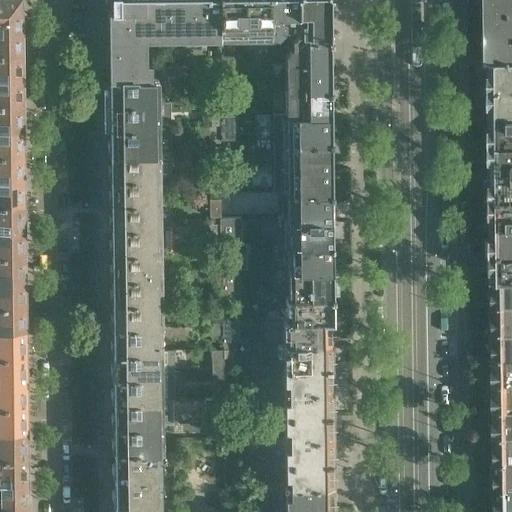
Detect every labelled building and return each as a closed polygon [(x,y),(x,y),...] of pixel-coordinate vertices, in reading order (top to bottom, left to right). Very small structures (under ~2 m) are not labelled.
[(0,0),(0,15),(18,15),(17,0),(0,0)] [(218,34),(218,31),(217,0),(107,0),(108,76),(150,76),(150,35),(218,34)] [(269,31),(268,0),(217,0),(218,31),(269,32),(269,31)] [(328,31),(327,0),(268,0),(269,31),(280,31),(284,26),(292,26),(292,31),(328,31)] [(511,0),(488,0),(489,9),(511,8),(511,0)] [(489,30),(488,30),(488,31),(488,37),(488,58),(489,58),(511,58),(511,8),(489,9),(489,30)] [(18,35),(18,15),(0,15),(0,48),(18,48),(18,46),(21,45),(21,36),(18,35)] [(329,87),(328,31),(292,31),(292,33),(290,34),(290,46),(288,46),(289,87),(329,87)] [(18,61),(21,60),(21,51),(18,50),(18,48),(0,48),(0,73),(19,73),(18,61)] [(486,73),(487,85),(511,84),(511,58),(489,58),(490,69),(486,73)] [(21,87),(19,85),(19,73),(0,73),(0,98),(19,98),(19,96),(21,95),(21,87)] [(218,91),(218,75),(209,75),(209,91),(218,91)] [(153,101),(153,76),(150,76),(108,76),(109,101),(153,101)] [(511,84),(487,85),(487,98),(490,102),(490,112),(511,112),(511,84)] [(329,112),(329,87),(289,87),(289,113),(329,112)] [(19,111),(22,110),(21,102),(19,100),(19,98),(0,98),(0,123),(19,124),(19,111)] [(218,116),(218,100),(209,100),(209,116),(218,116)] [(153,126),(153,101),(109,101),(109,126),(153,126)] [(329,138),(329,124),(329,112),(289,113),(289,139),(329,138)] [(487,128),(487,140),(511,139),(511,112),(490,112),(490,123),(487,128)] [(22,137),(19,136),(19,124),(0,123),(0,149),(20,149),(20,147),(22,145),(22,137)] [(219,141),(218,125),(209,125),(210,141),(219,141)] [(154,150),(153,126),(109,126),(109,151),(154,150)] [(330,190),(329,152),(329,138),(289,139),(290,191),(330,190)] [(511,139),(487,140),(487,153),(490,157),(490,167),(511,166),(511,139)] [(20,162),(22,160),(22,152),(20,151),(20,149),(0,149),(0,174),(20,174),(20,162)] [(154,175),(154,150),(109,151),(110,176),(154,175)] [(219,165),(219,150),(210,150),(210,166),(219,165)] [(488,183),(487,183),(487,194),(511,194),(511,166),(490,167),(491,178),(488,183)] [(23,188),(20,186),(20,174),(0,174),(0,199),(20,199),(20,197),(23,196),(23,188)] [(219,190),(219,174),(210,174),(210,190),(219,190)] [(154,200),(154,175),(110,176),(110,201),(154,200)] [(331,242),(330,204),(330,190),(290,191),(291,242),(331,242)] [(511,194),(487,194),(488,207),(491,212),(491,222),(511,221),(511,194)] [(20,212),(23,211),(23,203),(20,201),(20,199),(0,199),(0,224),(21,224),(20,212)] [(220,215),(219,199),(210,199),(211,215),(220,215)] [(154,225),(154,200),(110,201),(110,225),(154,225)] [(488,237),(488,249),(511,248),(511,221),(491,222),(491,233),(488,237)] [(23,238),(21,237),(21,224),(0,224),(0,249),(21,250),(21,248),(23,246),(23,238)] [(220,240),(220,224),(211,224),(211,240),(220,240)] [(155,250),(154,225),(110,225),(111,250),(155,250)] [(331,293),(331,256),(331,242),(291,242),(291,293),(291,294),(331,293)] [(511,248),(488,249),(488,262),(492,266),(492,277),(511,276),(511,248)] [(21,263),(24,261),(23,253),(21,252),(21,250),(0,249),(0,275),(21,275),(21,263)] [(220,265),(220,249),(211,249),(211,265),(220,265)] [(155,274),(155,250),(111,250),(111,275),(155,274)] [(155,299),(155,274),(111,275),(111,300),(155,299)] [(221,289),(220,274),(211,274),(212,290),(221,289)] [(24,288),(21,287),(21,275),(0,275),(0,300),(21,300),(21,298),(24,297),(24,288)] [(492,286),(489,289),(489,304),(492,304),(511,303),(511,276),(492,277),(492,286)] [(332,317),(331,293),(291,294),(291,293),(289,293),(289,308),(285,308),(285,318),(287,318),(332,317)] [(156,324),(155,299),(111,300),(112,325),(156,324)] [(22,313),(24,312),(24,303),(22,302),(21,300),(0,300),(0,325),(22,325),(22,313)] [(492,312),(489,315),(489,330),(492,330),(511,329),(511,303),(492,304),(492,312)] [(222,323),(222,309),(212,309),(212,323),(222,323)] [(332,331),(332,317),(287,318),(287,332),(282,332),(282,342),(329,341),(329,332),(332,331)] [(222,337),(222,323),(212,323),(212,337),(222,337)] [(156,349),(156,324),(112,325),(112,349),(156,349)] [(25,339),(22,337),(22,325),(0,325),(0,350),(22,350),(22,348),(25,347),(25,339)] [(493,338),(490,342),(490,356),(493,356),(511,355),(511,329),(492,330),(493,338)] [(332,365),(332,351),(329,349),(329,341),(282,342),(282,351),(287,351),(287,365),(332,365)] [(156,374),(156,349),(112,349),(112,374),(156,374)] [(22,363),(25,362),(25,354),(22,352),(22,350),(0,350),(0,375),(22,376),(22,363)] [(493,365),(490,368),(490,382),(493,382),(511,382),(511,355),(493,356),(493,365)] [(222,373),(222,359),(212,359),(212,373),(222,373)] [(332,378),(332,365),(287,365),(287,379),(283,379),(283,389),(329,389),(329,380),(332,378)] [(223,387),(222,373),(212,373),(213,387),(223,387)] [(157,398),(156,374),(112,374),(113,399),(157,398)] [(25,389),(23,388),(22,376),(0,375),(0,401),(23,401),(23,399),(25,397),(25,389)] [(493,391),(490,394),(490,408),(493,408),(511,408),(511,382),(493,382),(493,391)] [(333,412),(333,399),(329,397),(329,389),(283,389),(283,399),(288,399),(288,413),(333,412)] [(157,423),(157,398),(113,399),(113,424),(157,423)] [(23,414),(25,412),(25,404),(23,403),(23,401),(0,401),(0,426),(23,426),(23,414)] [(223,422),(223,408),(213,408),(213,422),(223,422)] [(493,417),(490,420),(491,435),(511,434),(511,408),(493,408),(493,417)] [(333,426),(333,412),(288,413),(288,427),(283,427),(284,437),(330,436),(330,427),(333,426)] [(223,436),(223,422),(213,422),(213,436),(223,436)] [(157,448),(157,423),(113,424),(113,449),(157,448)] [(26,440),(23,438),(23,426),(0,426),(0,451),(23,451),(23,449),(26,448),(26,440)] [(511,434),(491,435),(491,449),(494,452),(494,460),(511,460),(511,434)] [(333,460),(333,446),(330,444),(330,436),(284,437),(284,446),(288,446),(288,460),(333,460)] [(160,463),(160,448),(157,448),(113,449),(114,475),(156,474),(155,474),(155,463),(160,463)] [(24,464),(26,463),(26,455),(23,453),(23,451),(0,451),(0,476),(24,476),(24,464)] [(333,473),(333,460),(288,460),(242,461),(242,485),(284,484),(330,484),(330,475),(333,473)] [(511,460),(494,460),(491,460),(491,475),(494,478),(494,487),(511,486),(511,460)] [(160,489),(160,474),(155,474),(156,474),(114,475),(114,501),(156,501),(156,500),(156,489),(160,489)] [(26,490),(24,489),(24,476),(0,476),(0,501),(24,502),(24,500),(27,498),(26,490)] [(334,507),(334,494),(331,492),(330,484),(284,484),(284,494),(289,494),(289,508),(334,507)] [(511,486),(494,487),(491,487),(491,501),(495,504),(494,511),(497,511),(511,511),(511,486)] [(160,511),(160,501),(160,500),(156,500),(156,501),(114,501),(114,511),(160,511)] [(26,511),(27,505),(24,504),(24,502),(0,501),(0,511),(26,511)]
